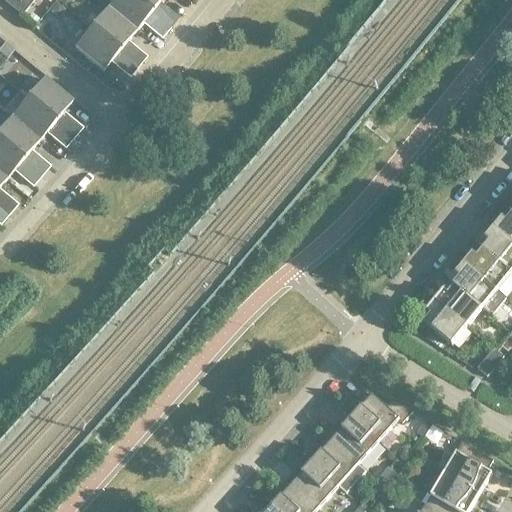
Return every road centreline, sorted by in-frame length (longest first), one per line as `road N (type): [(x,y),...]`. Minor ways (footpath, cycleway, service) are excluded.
road 1 (residential): [(196,511),(359,331)]
road 2 (residential): [(359,331),(511,147)]
road 3 (residential): [(511,429),(359,331)]
road 4 (residential): [(0,254),(121,121)]
road 5 (residential): [(121,121),(0,16)]
road 6 (residential): [(121,121),(220,0)]
